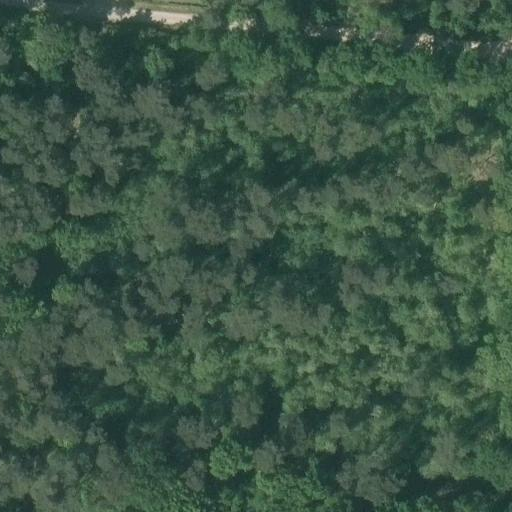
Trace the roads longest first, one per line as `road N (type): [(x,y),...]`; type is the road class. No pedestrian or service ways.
road 1 (track): [(511,53),(121,20),(102,105),(0,418)]
road 2 (unclassified): [(121,20),(0,8)]
